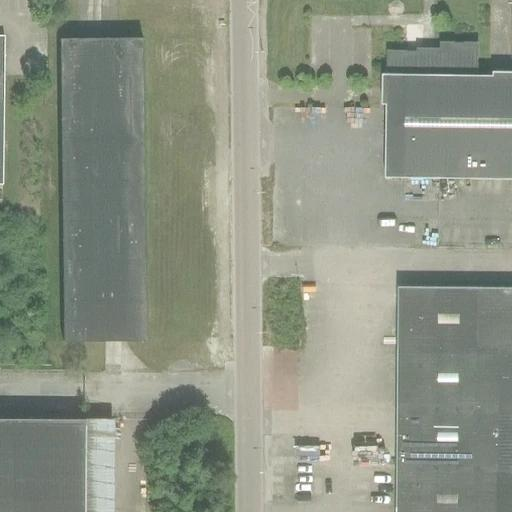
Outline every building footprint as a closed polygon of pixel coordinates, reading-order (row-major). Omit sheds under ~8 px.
[(147,340),(143,37),(60,38),(63,341),(147,340)] [(511,177),(511,75),(478,75),(479,43),(442,42),(442,53),(418,53),(418,51),(389,51),(387,176),(511,177)] [(480,348),(481,287),(400,286),(399,347),(480,348)] [(511,348),(511,287),(481,287),(480,348),(500,348),(511,348)] [(500,348),(480,348),(399,347),(398,467),(498,468),(499,408),(500,348)] [(511,408),(511,348),(500,348),(499,408),(511,408)] [(511,468),(511,408),(499,408),(498,468),(511,468)] [(84,511),(85,418),(0,417),(0,511),(84,511)] [(497,511),(498,468),(398,467),(398,511),(497,511)] [(511,511),(511,468),(498,468),(497,511),(511,511)]
